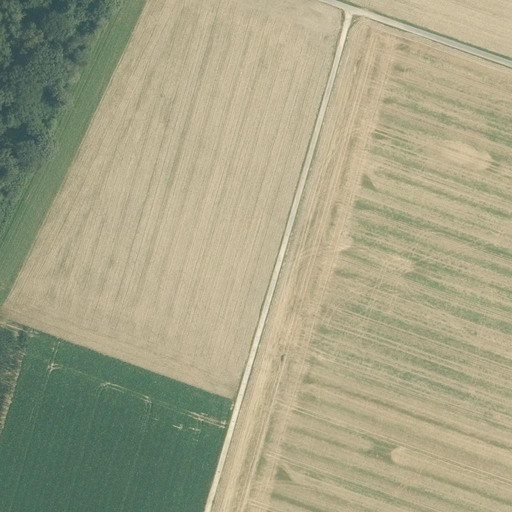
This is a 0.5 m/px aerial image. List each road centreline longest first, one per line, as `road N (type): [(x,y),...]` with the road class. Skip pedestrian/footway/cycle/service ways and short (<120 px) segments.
road 1 (track): [(207,511),(349,9)]
road 2 (track): [(114,0),(0,249)]
road 3 (track): [(511,64),(321,0)]
